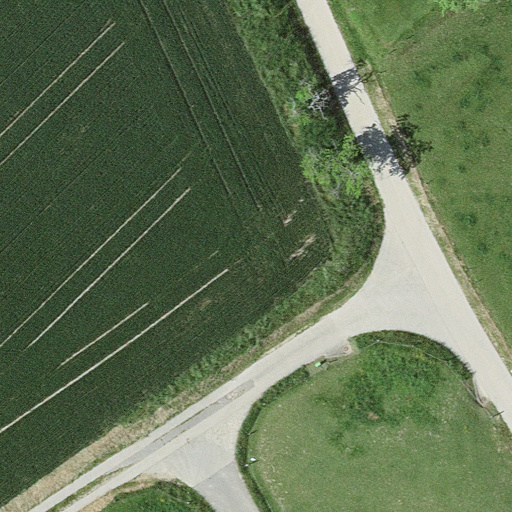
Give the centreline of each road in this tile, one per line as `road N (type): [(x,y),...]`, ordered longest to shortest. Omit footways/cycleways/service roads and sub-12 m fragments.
road 1 (track): [(313,0),(428,264)]
road 2 (residential): [(428,264),(511,400)]
